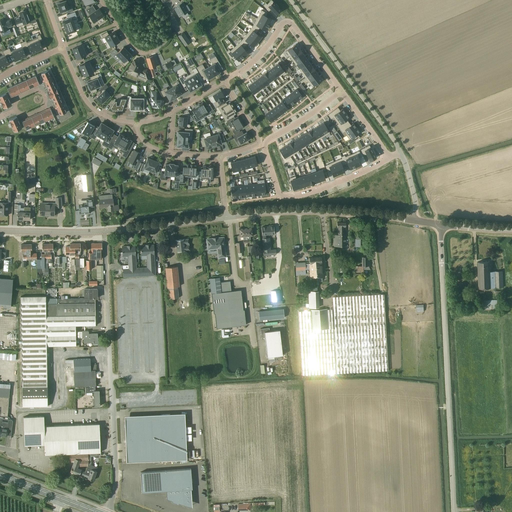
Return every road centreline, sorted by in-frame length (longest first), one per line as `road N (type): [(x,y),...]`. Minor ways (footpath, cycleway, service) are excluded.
road 1 (tertiary): [(453,511),(440,225)]
road 2 (unclassified): [(107,511),(115,474),(106,285)]
road 3 (unclassified): [(401,153),(289,0)]
road 4 (tertiary): [(226,217),(319,211),(414,221)]
road 5 (unknown): [(125,472),(182,465),(195,472),(199,500),(192,508),(130,486)]
road 6 (residential): [(224,82),(287,24),(341,91)]
road 7 (residential): [(279,196),(266,141),(341,91)]
road 8 (unknown): [(226,217),(257,345)]
road 9 (tertiary): [(103,231),(226,217)]
